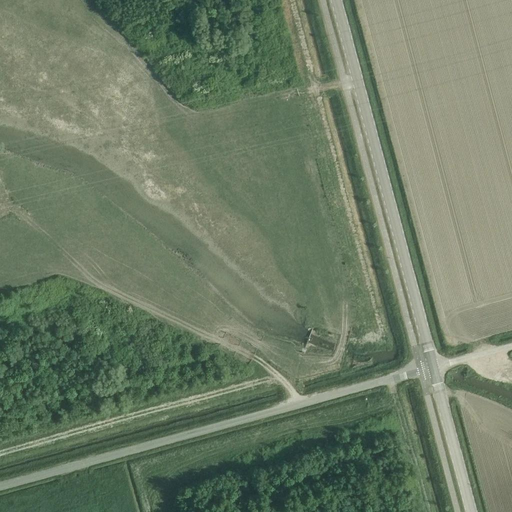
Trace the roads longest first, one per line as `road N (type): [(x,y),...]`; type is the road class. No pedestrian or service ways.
road 1 (track): [(420,371),(333,328),(181,102),(87,0)]
road 2 (unclassified): [(0,487),(434,368)]
road 3 (tertiary): [(434,368),(335,0)]
road 4 (tertiary): [(471,511),(434,368)]
